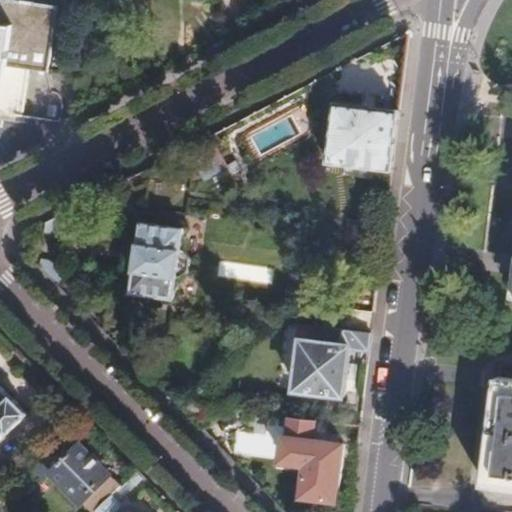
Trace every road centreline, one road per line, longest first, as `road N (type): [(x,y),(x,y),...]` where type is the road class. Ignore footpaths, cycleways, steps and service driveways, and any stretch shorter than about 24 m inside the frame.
road 1 (tertiary): [(379,511),(435,43)]
road 2 (tertiary): [(0,205),(383,0)]
road 3 (tertiary): [(0,271),(231,511)]
